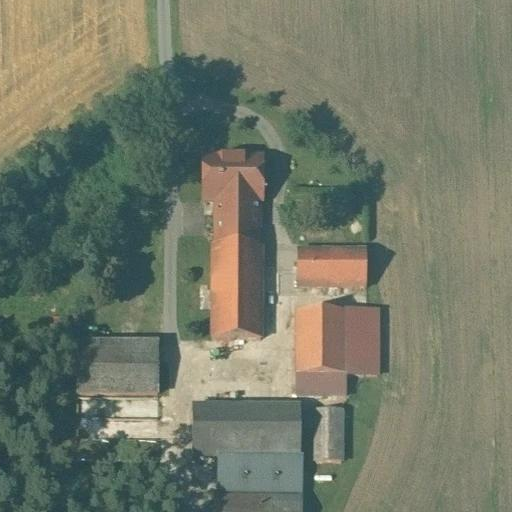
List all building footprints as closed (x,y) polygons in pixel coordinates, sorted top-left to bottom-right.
[(263,158),(204,157),(203,199),(214,199),(212,341),(260,342),(263,158)] [(309,200),(295,199),(295,217),(309,218),(309,200)] [(366,250),(296,252),(297,292),(367,290),(366,250)] [(378,313),(295,312),(294,398),(345,399),(345,379),(378,379),(378,313)] [(158,394),(159,345),(77,344),(76,394),(158,394)] [(298,511),(299,408),(192,408),(192,460),(218,460),(217,511),(298,511)] [(340,413),(315,413),(315,463),(341,463),(340,413)]
